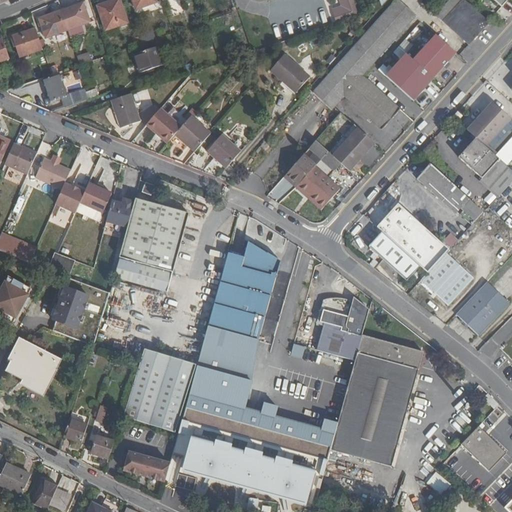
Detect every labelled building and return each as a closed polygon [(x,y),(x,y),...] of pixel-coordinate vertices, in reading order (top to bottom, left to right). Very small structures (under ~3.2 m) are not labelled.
[(130,21),(122,0),(119,0),(102,6),(110,28),(130,21)] [(160,5),(158,0),(137,0),(141,11),(160,5)] [(350,45),(309,92),(331,112),(335,108),(344,98),(362,78),(417,17),(398,0),(389,0),(384,6),(383,8),(350,45)] [(353,0),(339,0),(342,6),(332,9),(337,21),(359,16),(353,0)] [(454,0),(438,18),(443,23),(463,1),(461,0),(454,0)] [(491,0),(503,9),(510,0),(491,0)] [(470,47),(490,25),(463,1),(443,23),(470,47)] [(87,4),(65,12),(71,30),(70,30),(73,38),(87,33),(85,25),(93,22),(87,4)] [(69,30),(63,12),(42,19),(48,38),(69,30)] [(46,50),(39,29),(17,37),(24,57),(46,50)] [(434,81),(457,56),(436,37),(414,62),(434,81)] [(0,63),(12,59),(5,41),(0,42),(0,63)] [(165,66),(159,47),(137,54),(144,73),(165,66)] [(79,56),(82,64),(93,60),(91,53),(79,56)] [(299,93),(312,78),(288,55),(275,70),(299,93)] [(387,78),(414,103),(435,81),(434,81),(414,62),(407,56),(387,78)] [(186,65),(189,74),(194,72),(195,72),(192,63),(186,65)] [(72,94),(65,73),(45,81),(52,100),(72,94)] [(369,85),(362,78),(344,98),(351,105),(369,85)] [(400,112),(369,85),(351,105),(382,132),(400,112)] [(133,93),(112,101),(122,129),(143,121),(133,93)] [(511,125),(492,108),(467,136),(470,138),(475,142),(485,152),(495,161),(511,141),(511,125)] [(162,110),(149,125),(169,144),(178,134),(183,129),(162,110)] [(322,135),(329,142),(335,135),(334,134),(347,119),(341,114),(322,135)] [(178,134),(199,151),(213,135),(192,118),(183,129),(178,134)] [(343,165),(353,173),(355,170),(360,164),(377,145),(357,126),(332,154),(343,165)] [(0,162),(3,164),(13,140),(0,134),(0,162)] [(210,154),(229,170),(244,152),(224,136),(210,154)] [(511,161),(511,141),(495,161),(498,164),(505,170),(511,161)] [(458,161),(481,182),(498,164),(495,161),(485,152),(475,142),(458,161)] [(318,143),(286,179),(301,194),(307,199),(309,196),(326,210),(342,191),(329,180),(343,165),(332,154),(318,143)] [(30,174),(40,153),(25,146),(24,147),(16,144),(14,149),(7,164),(30,174)] [(67,183),(73,168),(48,156),(39,176),(65,187),(67,183)] [(360,164),(355,170),(359,174),(364,167),(360,164)] [(481,182),(498,199),(511,183),(511,177),(505,170),(498,164),(481,182)] [(436,175),(428,168),(415,183),(454,219),(456,217),(470,229),(482,217),(464,201),(436,175)] [(156,195),(159,184),(149,181),(146,192),(156,195)] [(90,182),(86,192),(81,204),(103,214),(113,192),(90,182)] [(86,192),(67,183),(65,187),(57,205),(76,214),(81,204),(86,192)] [(390,186),(382,197),(390,203),(398,191),(390,186)] [(309,196),(307,199),(323,213),(326,210),(309,196)] [(190,212),(138,197),(137,202),(129,228),(124,247),(115,277),(169,290),(174,270),(174,271),(190,212)] [(113,200),(107,222),(129,228),(137,202),(124,199),(123,202),(113,200)] [(397,209),(376,232),(380,236),(410,263),(413,260),(428,275),(440,261),(425,247),(431,240),(421,231),(397,209)] [(2,233),(0,236),(0,250),(18,258),(24,246),(13,241),(14,238),(2,233)] [(405,285),(418,270),(410,263),(380,236),(367,251),(405,285)] [(446,240),(453,247),(456,245),(448,238),(446,240)] [(439,248),(446,255),(453,247),(446,240),(439,248)] [(256,345),(260,346),(261,322),(266,324),(267,300),(272,302),(274,278),(278,280),(282,266),(253,241),(248,255),(245,254),(243,260),(230,257),(209,332),(256,345)] [(48,256),(51,249),(42,245),(39,251),(48,256)] [(64,255),(51,249),(48,256),(61,262),(64,255)] [(426,277),(418,285),(446,310),(472,283),(444,257),(440,261),(428,275),(426,277)] [(6,282),(0,292),(0,310),(17,319),(30,294),(6,282)] [(486,286),(455,319),(478,342),(509,309),(486,286)] [(68,288),(56,322),(80,330),(91,296),(68,288)] [(354,365),(361,338),(367,313),(362,310),(349,308),(349,305),(342,303),(328,302),(322,304),(319,313),(322,314),(319,324),(323,326),(316,354),(354,365)] [(256,345),(209,332),(200,364),(198,370),(182,429),(330,465),(333,453),(337,436),(339,428),(326,425),(324,434),(275,423),(278,413),(265,411),(263,420),(245,415),(252,389),(256,345)] [(337,436),(333,453),(395,468),(423,353),(361,338),(354,365),(339,428),(337,436)] [(132,343),(118,339),(116,344),(130,348),(132,343)] [(39,352),(22,343),(12,361),(15,363),(10,373),(27,382),(24,387),(43,396),(55,375),(52,374),(57,363),(38,354),(39,352)] [(300,359),(304,346),(293,344),(289,356),(300,359)] [(146,356),(198,370),(200,364),(149,347),(146,356)] [(178,432),(197,375),(146,356),(127,415),(178,432)] [(197,375),(197,376),(198,370),(146,356),(197,375)] [(495,408),(499,404),(489,393),(484,398),(495,408)] [(108,410),(101,407),(97,421),(104,423),(108,410)] [(70,422),(65,439),(83,445),(88,428),(70,422)] [(508,456),(478,428),(461,447),(489,474),(508,456)] [(93,455),(111,460),(116,443),(99,438),(93,455)] [(186,438),(177,475),(304,504),(313,467),(186,438)] [(124,472),(166,484),(171,466),(130,454),(124,472)] [(0,483),(0,485),(23,496),(31,476),(8,465),(0,483)] [(60,482),(61,480),(45,474),(44,477),(59,483),(60,482)] [(450,487),(435,475),(426,485),(441,498),(450,487)] [(36,496),(51,503),(57,489),(59,483),(44,477),(36,496)] [(65,511),(72,495),(57,489),(51,503),(50,507),(62,511),(65,511)] [(421,492),(417,497),(429,506),(432,502),(421,492)] [(117,511),(97,502),(92,511),(117,511)]
